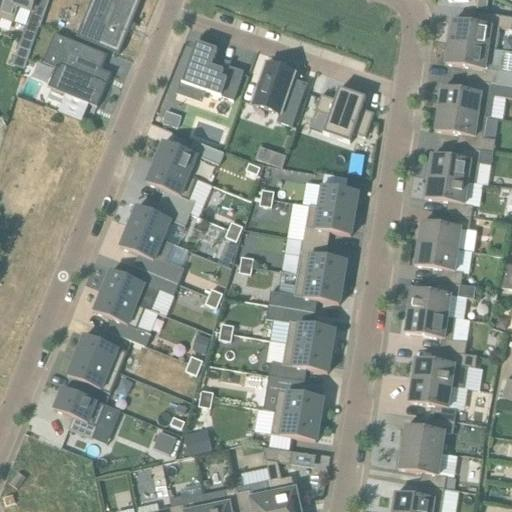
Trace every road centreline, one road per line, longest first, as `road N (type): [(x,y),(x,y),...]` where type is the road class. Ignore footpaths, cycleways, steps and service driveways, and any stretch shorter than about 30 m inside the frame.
road 1 (residential): [(0,430),(169,10)]
road 2 (residential): [(400,93),(338,511)]
road 3 (residential): [(169,10),(400,93)]
